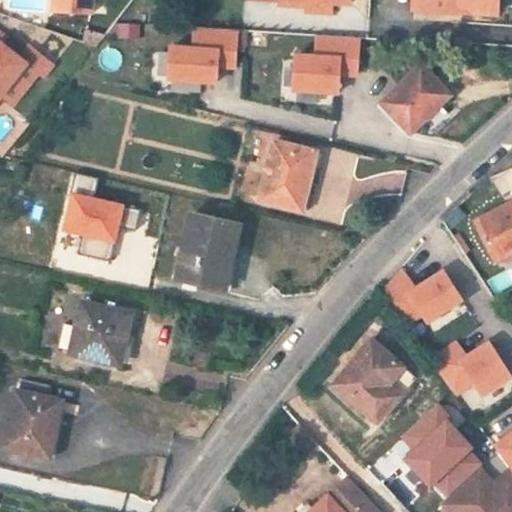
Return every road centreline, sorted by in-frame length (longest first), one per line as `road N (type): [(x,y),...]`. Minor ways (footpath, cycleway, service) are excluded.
road 1 (residential): [(188,511),(314,333),(428,214)]
road 2 (residential): [(511,350),(428,214)]
road 3 (residential): [(428,214),(511,127)]
